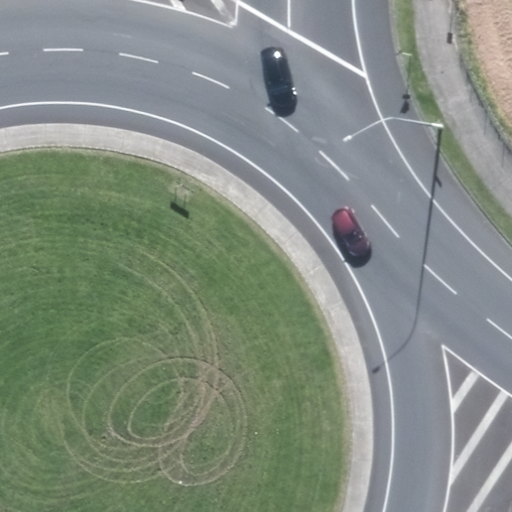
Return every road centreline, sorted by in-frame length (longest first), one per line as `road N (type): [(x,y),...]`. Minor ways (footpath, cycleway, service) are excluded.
road 1 (secondary): [(0,54),(68,51),(210,78),(304,138)]
road 2 (secondary): [(400,241),(419,405),(415,511)]
road 3 (secondary): [(400,241),(511,340)]
road 4 (secondary): [(304,138),(400,241)]
road 5 (motorway): [(291,0),(304,138)]
